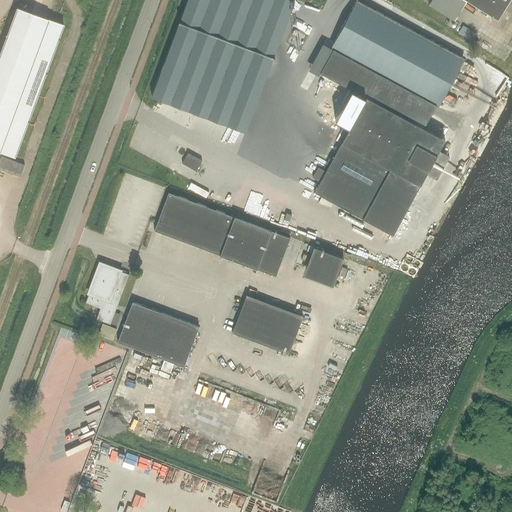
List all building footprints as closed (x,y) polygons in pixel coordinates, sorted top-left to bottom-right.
[(163,100),(246,132),(293,0),(187,0),(151,97),(163,100)] [(436,104),(439,106),(465,58),(358,0),(357,0),(332,47),(333,48),(320,72),(366,97),(325,173),(316,168),(311,178),(320,182),(315,191),(392,234),(426,173),(437,179),(449,155),(439,149),(445,138),(435,133),(438,128),(426,122),(436,104)] [(430,0),(431,0),(429,4),(454,19),(465,0),(468,0),(498,18),(508,0),(430,0)] [(0,150),(15,156),(63,24),(18,8),(0,57),(0,150)] [(202,161),(188,153),(182,163),(196,171),(202,161)] [(25,165),(1,156),(0,160),(0,168),(20,176),(25,165)] [(276,275),(290,237),(169,192),(154,230),(276,275)] [(333,286),(344,258),(314,247),(303,275),(333,286)] [(130,274),(101,263),(86,302),(101,308),(97,319),(117,326),(121,314),(115,312),(130,274)] [(289,353),(303,316),(247,295),(233,332),(289,353)] [(184,366),(199,326),(133,301),(118,341),(184,366)] [(113,340),(117,329),(103,324),(99,334),(113,340)] [(67,365),(41,445),(72,455),(98,375),(67,365)] [(66,511),(70,503),(65,501),(61,510),(66,511)]
